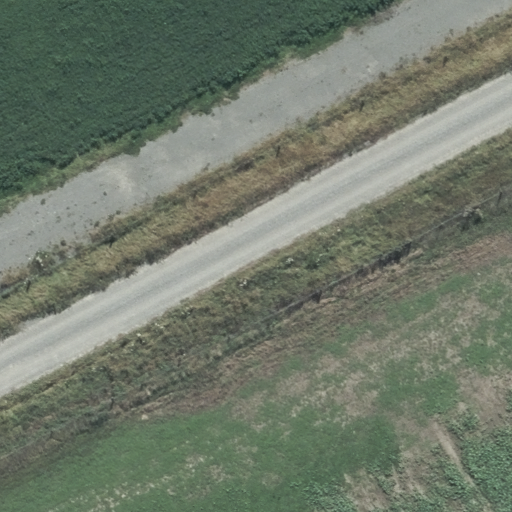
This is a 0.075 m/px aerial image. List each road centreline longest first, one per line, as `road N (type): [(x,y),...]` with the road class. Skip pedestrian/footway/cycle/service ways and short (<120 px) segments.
road 1 (unclassified): [(0,379),(511,105)]
road 2 (unclassified): [(0,247),(461,0)]
